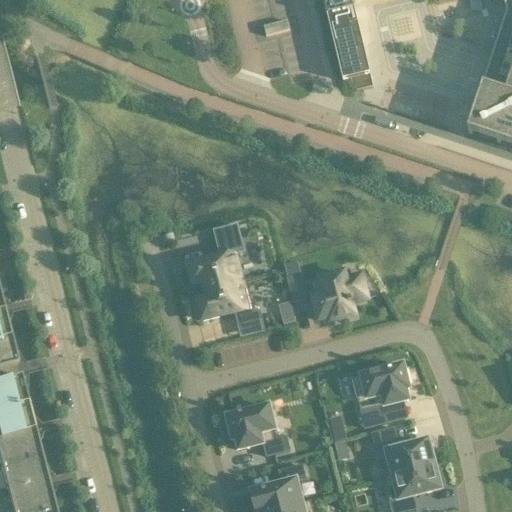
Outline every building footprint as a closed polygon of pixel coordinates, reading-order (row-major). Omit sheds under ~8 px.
[(323,0),(324,3),(343,83),(347,82),(351,81),(355,94),(361,92),(362,92),(374,89),(351,0),(323,0)] [(511,0),(503,0),(507,16),(473,120),(511,133),(511,0)] [(289,32),(287,23),(264,28),(266,38),(289,32)] [(219,260),(185,269),(191,292),(200,289),(201,294),(245,282),(238,256),(244,255),(240,241),(216,247),(219,260)] [(347,276),(310,285),(320,325),(328,323),(329,328),(357,320),(354,307),(370,303),(362,274),(347,278),(347,276)] [(302,277),(286,281),(293,306),(308,302),(302,277)] [(203,298),(192,301),(200,328),(234,319),(237,328),(262,322),(258,309),(253,311),(245,282),(201,294),(203,298)] [(290,305),(279,308),(284,327),(295,324),(290,305)] [(0,312),(0,340),(10,338),(3,312),(0,312)] [(0,369),(17,365),(10,338),(0,340),(0,369)] [(404,368),(352,381),(365,432),(390,425),(385,408),(409,401),(407,394),(411,393),(404,368)] [(0,411),(27,405),(20,377),(0,382),(0,411)] [(0,439),(34,431),(27,405),(0,411),(0,439)] [(268,407),(225,418),(232,445),(235,444),(238,455),(263,448),(266,460),(290,453),(287,439),(277,442),(268,407)] [(396,430),(371,436),(375,451),(400,445),(396,430)] [(0,439),(0,467),(41,457),(34,431),(0,439)] [(431,443),(382,455),(388,479),(437,467),(431,443)] [(0,467),(7,495),(48,484),(41,457),(0,467)] [(281,484),(249,493),(253,511),(277,511),(304,505),(298,484),(306,482),(302,467),(278,473),(281,484)] [(388,479),(383,481),(391,511),(413,511),(416,511),(413,500),(443,493),(437,467),(388,479)] [(48,511),(54,511),(48,484),(7,495),(11,511),(48,511)]
